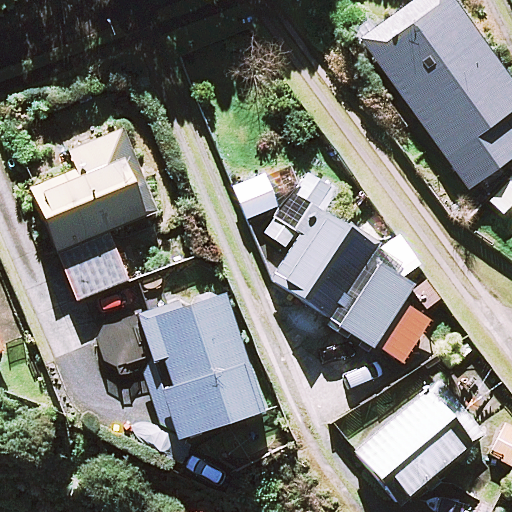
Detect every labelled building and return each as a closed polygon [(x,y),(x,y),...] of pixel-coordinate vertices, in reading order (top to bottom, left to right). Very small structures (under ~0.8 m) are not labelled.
[(511,109),(511,90),(446,0),(418,0),(358,44),(465,191),(511,157),(511,135),(500,118),(511,109)] [(159,213),(125,131),(68,155),(75,173),(28,193),(74,303),(125,282),(105,235),(159,213)] [(418,281),(317,213),(270,283),(371,351),(418,281)] [(261,414),(221,292),(136,320),(151,368),(144,371),(168,444),(261,414)] [(479,438),(437,383),(349,450),(392,505),(479,438)] [(511,464),(511,426),(501,421),(483,455),(509,470),(511,464)]
